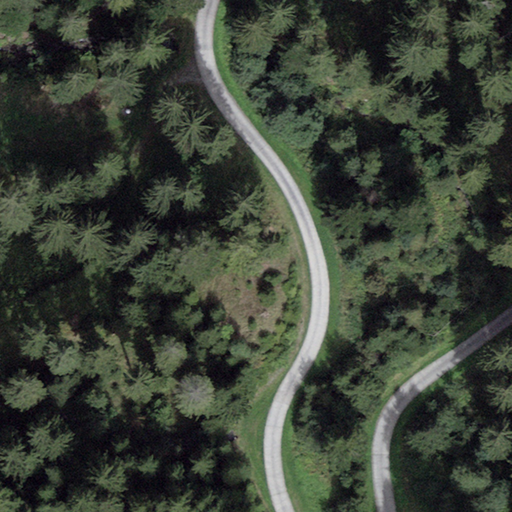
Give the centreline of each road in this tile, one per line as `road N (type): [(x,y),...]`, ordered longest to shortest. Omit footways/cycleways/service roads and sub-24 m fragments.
road 1 (track): [(221,0),(209,39),(234,113),(314,242),(325,312),(275,438),(287,511)]
road 2 (track): [(393,511),(385,448),(408,397),(511,335)]
